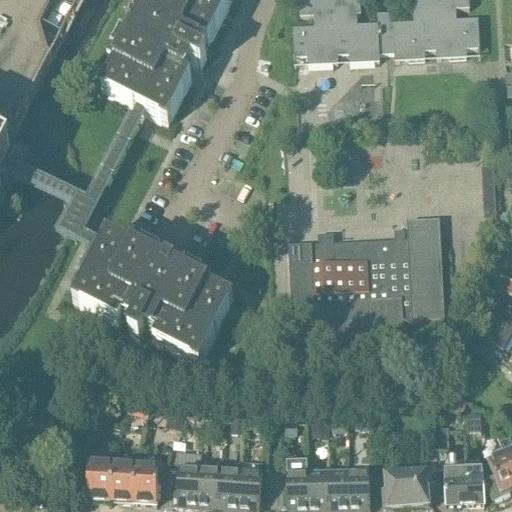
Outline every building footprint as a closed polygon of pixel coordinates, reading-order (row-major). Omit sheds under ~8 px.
[(0,0),(0,188),(1,186),(0,185),(0,124),(17,133),(27,113),(60,50),(48,24),(61,0),(0,0)] [(138,116),(168,132),(192,86),(180,81),(186,69),(202,76),(207,66),(211,69),(220,61),(215,56),(210,51),(233,6),(220,0),(144,0),(134,20),(140,23),(128,47),(122,44),(108,70),(114,73),(102,98),(138,116)] [(437,65),(466,64),(466,55),(479,55),(478,26),(456,27),(455,15),(469,15),(468,0),(412,0),(408,0),(409,17),(414,17),(414,29),(357,32),(356,20),(361,20),(360,3),(300,6),(300,23),(314,22),(315,34),(293,35),(294,64),(308,63),(308,71),(338,70),(338,62),(350,61),(350,69),(380,68),(379,59),(394,59),(395,67),(425,66),(424,57),(436,57),(437,65)] [(66,208),(74,213),(60,240),(85,254),(85,255),(86,255),(87,254),(91,257),(83,272),(81,271),(80,273),(82,274),(79,280),(86,284),(102,253),(101,253),(102,251),(101,250),(100,252),(91,247),(91,246),(90,245),(89,246),(82,242),(100,208),(101,208),(102,207),(101,206),(113,182),(114,183),(115,181),(114,180),(126,156),(128,157),(128,155),(127,154),(140,131),(141,131),(141,130),(140,129),(145,120),(137,116),(133,125),(132,125),(131,126),(132,127),(120,151),(119,150),(118,152),(119,152),(106,176),(105,176),(104,177),(105,178),(93,202),(92,201),(91,203),(92,204),(88,211),(69,201),(70,201),(68,200),(19,175),(17,174),(9,170),(5,177),(13,182),(14,183),(15,182),(64,208),(65,209),(66,208)] [(481,171),(484,223),(496,222),(493,171),(481,171)] [(291,309),(293,341),(403,336),(402,316),(412,316),(412,327),(444,325),(439,226),(407,227),(408,245),(405,245),(404,240),(395,240),(395,246),(311,250),(314,308),(291,309)] [(153,350),(199,374),(233,307),(208,294),(211,288),(185,275),(182,280),(158,269),(161,263),(135,249),(132,255),(107,243),(88,281),(73,309),(119,333),(125,321),(137,327),(129,343),(139,348),(147,333),(159,339),(153,350)] [(511,312),(490,300),(473,330),(503,356),(511,339),(511,312)] [(467,421),(468,439),(481,438),(480,421),(467,421)] [(487,492),(493,506),(495,505),(502,503),(503,503),(509,499),(511,498),(511,484),(511,481),(511,480),(506,465),(489,473),(495,488),(487,491),(487,492)] [(308,511),(308,482),(308,469),(287,470),(287,482),(287,511),(308,511)] [(87,508),(111,509),(113,475),(89,473),(87,508)] [(111,509),(134,511),(136,476),(113,475),(111,509)] [(134,511),(149,511),(156,511),(159,478),(136,476),(134,511)] [(187,511),(198,511),(200,477),(180,476),(177,511),(183,511),(184,511),(187,511)] [(218,511),(221,479),(200,477),(198,511),(218,511)] [(466,478),(468,511),(484,511),(483,477),(466,478)] [(444,479),(445,511),(459,511),(468,511),(466,478),(444,479)] [(238,511),(241,480),(221,479),(218,511),(238,511)] [(259,511),(262,482),(241,480),(238,511),(259,511)] [(369,511),(369,480),(349,481),(348,511),(369,511)] [(383,499),(384,511),(429,511),(428,498),(432,498),(430,480),(385,484),(386,499),(383,499)] [(308,482),(308,511),(328,511),(328,481),(308,482)] [(348,511),(349,481),(328,481),(328,511),(348,511)]
